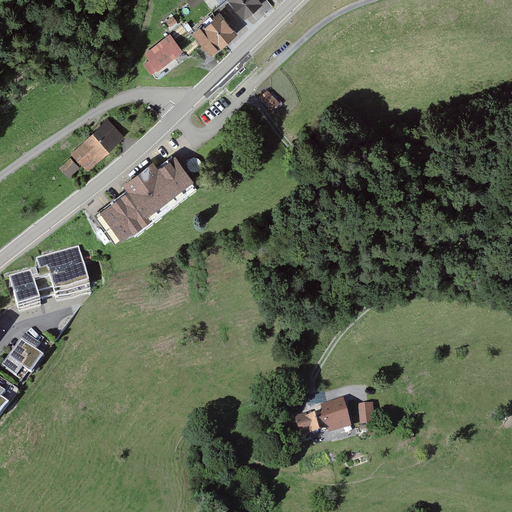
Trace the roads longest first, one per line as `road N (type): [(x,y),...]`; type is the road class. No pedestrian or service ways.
road 1 (track): [(312,397),(319,365),(346,325),(470,226),(471,209),(461,199),(311,168),(246,89)]
road 2 (tertiary): [(0,259),(180,110)]
road 3 (residential): [(0,174),(102,106),(156,95),(180,110)]
road 4 (tertiary): [(180,110),(295,0)]
